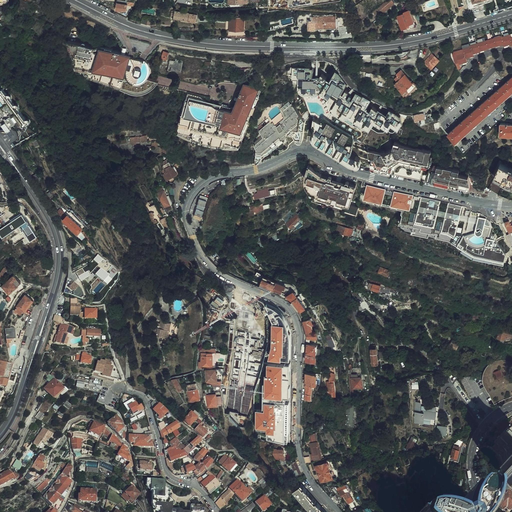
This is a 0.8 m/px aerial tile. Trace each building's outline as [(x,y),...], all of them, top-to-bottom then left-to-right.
[(125,2),(115,0),(113,7),(120,9),(121,8),(124,9),(125,2)] [(373,18),(392,5),(388,0),(386,0),(368,12),(373,18)] [(481,0),(470,0),(471,1),(473,6),(478,4),(480,11),(484,9),(482,3),(481,0)] [(481,0),(482,3),(484,9),(489,8),(487,2),(491,0),(481,0)] [(410,13),(409,13),(407,9),(398,14),(398,15),(396,16),(403,30),(416,24),(410,13)] [(174,17),(174,18),(181,19),(189,21),(196,22),(198,15),(175,11),(174,17)] [(231,15),(227,15),(227,19),(231,19),(231,28),(244,28),(244,12),(231,11),(231,15)] [(314,29),(324,28),(336,27),(335,17),(310,19),(310,23),(314,23),(314,29)] [(324,31),(324,28),(314,29),(314,23),(310,23),(307,23),(308,32),(324,31)] [(32,28),(41,35),(44,33),(35,25),(32,28)] [(152,83),(157,79),(147,77),(149,76),(150,75),(151,73),(151,72),(152,70),(152,69),(152,67),(152,66),(152,64),(157,65),(160,53),(148,50),(96,37),(85,30),(73,27),(70,39),(80,65),(86,67),(90,68),(90,70),(95,72),(95,74),(113,79),(112,81),(117,83),(117,82),(124,83),(124,84),(135,87),(142,87),(147,86),(152,83)] [(6,36),(10,36),(8,28),(1,29),(2,37),(6,36)] [(19,31),(14,28),(8,28),(10,36),(6,36),(6,38),(11,37),(13,37),(16,39),(19,31)] [(509,35),(501,37),(503,44),(503,46),(511,44),(509,37),(509,35)] [(501,36),(493,38),(495,46),(503,44),(501,37),(501,36)] [(493,38),(485,41),(487,48),(495,46),(493,38)] [(485,41),(477,43),(479,51),(487,48),(485,41)] [(477,43),(469,46),(470,47),(472,54),(480,52),(479,51),(477,43)] [(470,47),(462,50),(464,53),(465,59),(473,56),(472,54),(470,47)] [(430,53),(422,61),(426,65),(433,56),(430,53)] [(464,53),(456,56),(459,65),(466,62),(465,59),(464,53)] [(429,68),(437,59),(433,56),(426,65),(429,68)] [(169,69),(182,71),(183,61),(170,59),(169,69)] [(90,68),(86,67),(86,68),(87,69),(87,70),(88,71),(89,72),(112,81),(113,79),(95,74),(95,72),(90,70),(90,68)] [(408,91),(410,93),(418,87),(411,79),(411,80),(402,70),(397,74),(398,75),(395,78),(398,81),(396,83),(404,94),(408,91)] [(511,77),(449,133),(457,142),(511,92),(511,77)] [(112,81),(129,88),(130,89),(132,89),(135,90),(137,90),(139,90),(142,90),(144,90),(145,90),(147,89),(149,89),(151,88),(153,86),(155,85),(157,84),(158,82),(159,80),(157,79),(152,83),(147,86),(142,87),(135,87),(124,84),(124,83),(117,82),(117,83),(112,81)] [(233,100),(234,101),(188,91),(178,132),(192,135),(191,135),(202,138),(202,139),(219,143),(219,142),(226,143),(227,142),(240,145),(244,136),(243,135),(255,105),(253,104),(260,87),(246,84),(241,83),(240,84),(238,85),(237,86),(236,87),(235,88),(234,89),(233,91),(232,92),(232,94),(232,95),(232,97),(232,98),(233,100)] [(255,105),(262,87),(260,87),(253,104),(255,105)] [(2,90),(0,91),(0,126),(13,144),(27,124),(2,90)] [(296,139),(303,139),(304,129),(305,122),(291,105),(283,111),(288,117),(275,128),(270,122),(259,131),(263,137),(262,138),(254,144),(257,147),(257,148),(255,166),(284,152),(285,151),(286,151),(287,150),(287,149),(288,146),(287,146),(285,146),(283,146),(282,145),(281,144),(279,143),(284,139),(283,138),(281,135),(283,134),(284,135),(284,134),(285,134),(286,134),(286,133),(286,132),(287,131),(290,135),(291,134),(296,139)] [(424,114),(414,116),(414,123),(419,122),(419,126),(425,124),(424,114)] [(315,117),(312,138),(355,163),(358,164),(359,165),(360,165),(361,164),(362,163),(362,162),(362,161),(362,160),(361,159),(362,157),(353,151),(356,133),(326,115),(325,115),(324,115),(323,115),(323,116),(321,118),(319,117),(315,117)] [(501,135),(511,135),(511,123),(501,124),(501,135)] [(281,135),(283,138),(284,139),(279,143),(281,144),(282,145),(283,146),(285,146),(287,146),(288,146),(289,146),(296,140),(298,142),(299,143),(300,143),(301,142),(302,142),(302,141),(303,141),(303,140),(303,139),(296,139),(291,134),(290,135),(287,131),(286,132),(286,133),(286,134),(285,134),(284,134),(284,135),(283,134),(281,135)] [(231,147),(237,147),(240,147),(240,145),(227,142),(226,143),(219,142),(219,143),(202,139),(202,138),(191,135),(192,135),(178,132),(178,133),(182,135),(187,137),(191,139),(196,141),(201,142),(205,143),(210,144),(215,145),(220,146),(225,146),(231,147)] [(368,147),(372,168),(388,172),(389,171),(403,174),(403,175),(467,190),(469,185),(471,184),(467,169),(430,161),(432,152),(430,152),(431,148),(395,140),(393,145),(384,150),(368,147)] [(511,169),(501,163),(493,178),(488,176),(484,185),(501,194),(504,196),(508,197),(511,198),(511,169)] [(173,167),(171,168),(169,164),(164,166),(165,170),(163,171),(164,175),(167,181),(177,175),(173,167)] [(331,174),(330,174),(329,175),(323,173),(323,172),(312,164),(308,176),(312,184),(314,184),(310,196),(312,198),(345,208),(358,212),(359,207),(351,204),(357,184),(351,182),(351,180),(350,180),(349,179),(348,179),(348,180),(347,180),(347,181),(346,182),(333,178),(333,176),(333,175),(332,174),(331,174)] [(365,196),(368,197),(383,201),(386,202),(392,204),(392,203),(405,206),(404,209),(402,210),(403,212),(402,218),(407,220),(406,224),(414,225),(413,227),(430,230),(430,229),(450,234),(460,240),(464,242),(463,244),(475,251),(504,258),(505,252),(498,241),(494,232),(491,232),(493,227),(490,220),(486,217),(479,215),(479,213),(478,213),(479,211),(471,209),(471,207),(422,194),(422,195),(368,182),(365,196)] [(164,191),(159,193),(165,208),(171,205),(164,191)] [(157,216),(159,215),(154,204),(146,208),(156,229),(162,226),(164,231),(170,228),(165,219),(160,222),(157,216)] [(162,217),(166,215),(160,204),(157,206),(162,217)] [(83,228),(82,227),(85,225),(73,213),(69,215),(68,214),(67,216),(60,209),(57,212),(58,214),(65,220),(68,215),(83,228)] [(291,227),(292,227),(299,219),(302,217),(300,215),(302,214),(301,214),(302,212),(300,211),(298,213),(296,212),(286,223),(291,227)] [(0,230),(9,220),(2,214),(0,216),(0,230)] [(15,229),(27,220),(23,214),(11,223),(15,229)] [(83,228),(68,215),(65,220),(64,220),(73,229),(72,230),(77,234),(83,228)] [(503,261),(504,258),(475,251),(463,244),(464,242),(460,240),(450,234),(430,229),(430,230),(413,227),(414,225),(406,224),(407,220),(402,218),(401,218),(399,221),(404,223),(406,225),(407,226),(413,227),(412,230),(429,234),(429,232),(449,237),(462,245),(461,247),(472,253),(472,252),(477,255),(503,261)] [(299,219),(292,227),(295,230),(303,224),(299,219)] [(337,230),(352,234),(353,229),(339,225),(337,230)] [(82,232),(82,231),(78,236),(87,243),(89,241),(88,240),(89,239),(84,231),(82,232)] [(262,248),(265,247),(263,240),(257,242),(258,245),(261,245),(262,248)] [(215,251),(208,256),(214,262),(215,261),(220,257),(215,251)] [(180,260),(188,268),(192,265),(185,258),(184,259),(181,255),(178,256),(180,260)] [(111,267),(103,259),(96,266),(100,269),(94,275),(102,282),(107,277),(104,274),(111,267)] [(7,264),(0,273),(0,278),(2,279),(6,274),(5,273),(10,266),(7,264)] [(388,276),(391,270),(378,265),(376,271),(388,276)] [(76,273),(80,281),(90,276),(88,273),(85,275),(82,269),(76,273)] [(369,272),(362,269),(360,275),(367,278),(369,272)] [(14,276),(2,287),(5,290),(10,294),(21,284),(14,276)] [(267,281),(267,279),(263,277),(259,288),(263,290),(264,287),(273,290),(275,284),(267,281)] [(380,282),(370,279),(369,284),(370,287),(371,287),(371,288),(378,290),(380,282)] [(72,296),(80,299),(83,297),(81,290),(79,288),(73,282),(68,288),(73,292),(72,293),(73,295),(72,296)] [(276,282),(275,284),(273,290),(281,293),(282,289),(284,290),(285,286),(276,282)] [(24,312),(32,300),(25,296),(17,307),(15,310),(21,314),(23,311),(24,312)] [(305,308),(297,296),(292,300),(293,300),(299,309),(300,311),(305,308)] [(26,314),(34,302),(32,300),(24,312),(26,314)] [(297,311),(299,309),(293,300),(290,303),(297,311)] [(70,305),(70,315),(79,316),(80,316),(80,313),(81,305),(78,305),(70,305)] [(85,310),(85,313),(85,318),(85,319),(96,319),(96,310),(92,310),(92,308),(83,307),(83,310),(85,310)] [(470,318),(469,321),(477,322),(478,316),(466,314),(466,317),(470,318)] [(62,323),(63,319),(62,318),(55,316),(54,321),(61,323),(60,325),(58,330),(59,331),(58,335),(55,343),(62,345),(63,343),(66,333),(67,333),(72,335),(74,330),(72,330),(73,327),(62,323)] [(303,321),(307,333),(314,332),(310,324),(312,324),(310,318),(303,321)] [(168,331),(170,323),(160,321),(159,328),(157,328),(157,331),(152,330),(151,335),(165,338),(166,334),(167,331),(168,331)] [(272,357),(290,357),(290,328),(285,328),(285,322),(272,322),(272,357)] [(511,327),(510,327),(500,328),(497,339),(509,342),(510,336),(511,336),(511,327)] [(325,338),(331,351),(337,350),(335,345),(334,346),(330,336),(325,338)] [(448,344),(455,349),(460,342),(453,337),(448,344)] [(316,354),(316,353),(317,347),(317,344),(308,344),(306,353),(316,354)] [(80,363),(90,365),(91,357),(89,357),(89,356),(86,355),(87,355),(87,354),(82,353),(82,355),(77,354),(76,360),(81,360),(80,363)] [(0,370),(0,371),(2,372),(2,373),(4,373),(5,374),(7,374),(8,371),(10,367),(11,364),(7,363),(0,359),(0,370)] [(109,378),(120,380),(117,372),(112,371),(113,367),(110,366),(111,362),(104,360),(104,361),(100,360),(99,362),(97,361),(94,372),(102,374),(103,372),(110,374),(109,378)] [(491,392),(496,397),(505,399),(509,397),(511,396),(511,366),(510,365),(508,364),(507,363),(505,362),(503,362),(501,362),(499,361),(497,362),(495,362),(493,363),(491,364),(490,365),(488,366),(487,367),(486,368),(485,370),(484,372),(483,374),(483,376),(483,379),(484,384),(487,390),(489,390),(491,392)] [(266,374),(265,395),(284,395),(285,375),(290,375),(290,363),(268,362),(268,374),(266,374)] [(361,362),(355,362),(356,369),(357,375),(362,375),(363,375),(361,362)] [(10,367),(8,371),(7,374),(5,374),(4,373),(2,373),(2,372),(0,377),(0,384),(6,387),(8,380),(15,383),(16,379),(17,376),(16,375),(10,373),(13,364),(11,364),(10,367)] [(335,391),(334,380),(335,380),(335,374),(334,367),(330,367),(331,373),(330,380),(330,381),(326,382),(326,392),(330,391),(335,391)] [(217,383),(217,380),(216,369),(206,370),(207,384),(207,385),(211,384),(217,383)] [(306,373),(306,383),(314,385),(315,373),(306,373)] [(52,396),(51,397),(54,401),(66,388),(63,385),(62,386),(53,377),(43,387),(52,396)] [(351,380),(353,390),(362,388),(361,378),(351,380)] [(184,390),(177,379),(171,381),(179,393),(184,390)] [(75,388),(100,393),(103,387),(77,382),(75,388)] [(190,401),(200,399),(196,383),(186,385),(190,401)] [(314,390),(314,385),(306,383),(305,388),(306,388),(305,393),(305,398),(310,399),(313,389),(314,390)] [(490,394),(497,401),(501,401),(505,399),(496,397),(491,392),(489,390),(487,390),(490,394)] [(217,407),(216,404),(215,396),(215,394),(206,395),(207,405),(208,408),(217,407)] [(268,439),(288,439),(288,416),(278,416),(278,406),(277,406),(277,400),(265,400),(265,409),(256,409),(256,429),(268,429),(268,439)] [(42,418),(48,423),(61,406),(54,402),(42,418)] [(128,406),(133,415),(143,409),(141,405),(138,406),(135,402),(128,406)] [(419,402),(414,402),(413,424),(434,425),(435,408),(431,408),(431,406),(425,406),(424,410),(418,410),(419,402)] [(156,413),(153,415),(157,418),(157,417),(159,419),(167,412),(158,405),(153,410),(153,411),(156,413)] [(184,418),(181,421),(183,423),(186,420),(190,424),(197,417),(198,419),(201,416),(195,411),(193,413),(192,412),(185,419),(184,418)] [(116,416),(108,424),(112,428),(117,433),(121,439),(123,440),(125,438),(125,432),(124,430),(122,430),(122,433),(122,434),(119,431),(123,428),(120,425),(122,423),(116,416)] [(107,428),(105,426),(92,422),(90,427),(92,427),(89,434),(98,439),(102,432),(104,433),(107,428)] [(162,430),(159,432),(164,437),(168,434),(169,434),(179,427),(176,422),(165,429),(162,431),(162,430)] [(203,423),(200,425),(196,429),(203,436),(207,432),(208,433),(211,431),(203,423)] [(48,440),(53,434),(44,428),(39,435),(34,443),(38,446),(41,441),(45,443),(47,440),(48,440)] [(111,444),(119,450),(122,445),(107,428),(104,433),(111,438),(109,441),(109,442),(111,444)] [(84,436),(74,435),(72,438),(72,442),(75,453),(80,452),(82,439),(84,439),(84,436)] [(152,435),(147,435),(147,436),(143,436),(143,435),(137,435),(137,436),(128,436),(128,442),(130,444),(132,444),(132,445),(134,445),(134,447),(152,447),(152,439),(153,439),(152,435)] [(503,436),(488,450),(495,460),(498,468),(495,476),(511,492),(511,491),(511,444),(511,445),(503,436)] [(193,447),(200,440),(197,437),(187,447),(183,450),(184,452),(185,451),(186,452),(188,450),(187,449),(191,445),(193,447)] [(175,438),(169,443),(175,447),(181,443),(175,438)] [(414,443),(409,441),(405,449),(403,448),(403,453),(406,453),(407,451),(410,452),(414,443)] [(316,459),(316,460),(321,459),(320,457),(321,457),(319,448),(318,448),(316,442),(309,443),(312,453),(309,454),(311,460),(316,459)] [(175,447),(182,451),(183,450),(187,447),(181,443),(175,447)] [(109,448),(117,454),(119,450),(111,444),(109,448)] [(453,449),(452,448),(451,450),(450,456),(452,456),(451,461),(459,463),(463,445),(461,444),(460,447),(454,446),(453,449)] [(118,456),(132,463),(130,457),(127,455),(128,453),(126,452),(127,449),(123,447),(118,456)] [(183,450),(182,451),(175,447),(168,449),(169,450),(164,451),(165,455),(167,455),(167,456),(169,455),(171,461),(188,454),(186,452),(185,451),(184,452),(183,450)] [(207,451),(203,448),(194,459),(198,462),(207,451)] [(277,461),(283,460),(282,449),(272,450),(273,457),(274,456),(277,461)] [(46,456),(41,453),(41,454),(33,466),(40,471),(46,462),(43,460),(46,456)] [(229,458),(226,456),(220,462),(223,465),(223,466),(230,473),(231,472),(232,473),(238,466),(237,465),(229,458)] [(205,461),(201,465),(205,468),(207,470),(209,467),(211,464),(213,462),(208,457),(205,461)] [(23,464),(23,462),(19,459),(14,465),(20,469),(23,464)] [(143,471),(143,476),(152,476),(152,472),(151,472),(151,463),(139,462),(138,467),(139,467),(139,471),(143,471)] [(294,462),(287,465),(293,478),(301,475),(294,462)] [(316,466),(321,481),(332,478),(327,462),(316,466)] [(195,472),(194,473),(195,473),(197,476),(200,474),(205,468),(201,465),(199,463),(198,465),(196,468),(198,470),(195,472)] [(71,466),(68,464),(65,469),(62,474),(72,482),(72,477),(68,474),(72,469),(71,466)] [(191,465),(184,467),(185,468),(187,475),(189,475),(188,472),(194,471),(195,470),(191,465)] [(0,485),(14,478),(9,470),(0,475),(0,485)] [(131,474),(130,471),(128,470),(123,475),(124,476),(122,478),(126,482),(127,480),(127,479),(129,477),(129,476),(131,474)] [(202,483),(205,487),(215,478),(216,478),(208,471),(207,472),(210,476),(202,483)] [(72,482),(62,474),(56,481),(66,488),(69,490),(70,489),(72,482)] [(215,478),(205,487),(211,493),(216,488),(221,484),(215,478)] [(165,488),(166,481),(147,479),(147,484),(151,485),(151,491),(153,491),(152,503),(156,503),(156,508),(160,508),(160,511),(209,511),(205,506),(191,505),(190,511),(184,511),(173,511),(173,504),(169,504),(170,488),(165,488)] [(49,482),(46,480),(38,488),(42,492),(50,484),(49,482)] [(234,486),(231,488),(229,490),(234,494),(235,493),(244,500),(251,492),(246,487),(238,480),(236,483),(234,486)] [(65,489),(66,488),(56,481),(50,488),(60,496),(64,500),(68,492),(65,489)] [(298,484),(291,490),(305,506),(312,511),(325,511),(324,510),(322,511),(318,507),(319,505),(312,497),(310,498),(306,493),(308,492),(302,486),(301,487),(298,484)] [(343,494),(348,504),(352,502),(347,492),(350,491),(347,484),(340,488),(341,490),(339,491),(341,495),(343,494)] [(130,498),(133,501),(138,496),(140,493),(136,489),(131,485),(124,493),(130,498)] [(52,506),(60,496),(50,488),(43,497),(52,506)] [(79,502),(95,503),(96,491),(81,490),(81,495),(79,495),(79,502)] [(226,501),(234,494),(229,490),(222,496),(216,503),(221,510),(227,507),(226,501)] [(511,511),(511,500),(504,492),(493,506),(497,511),(511,511)] [(130,498),(124,493),(121,496),(127,501),(130,498)] [(262,511),(271,505),(264,496),(255,503),(262,511)] [(472,501),(445,511),(476,511),(476,509),(472,501)] [(253,503),(242,510),(243,511),(247,511),(248,511),(248,510),(255,505),(253,503)]
